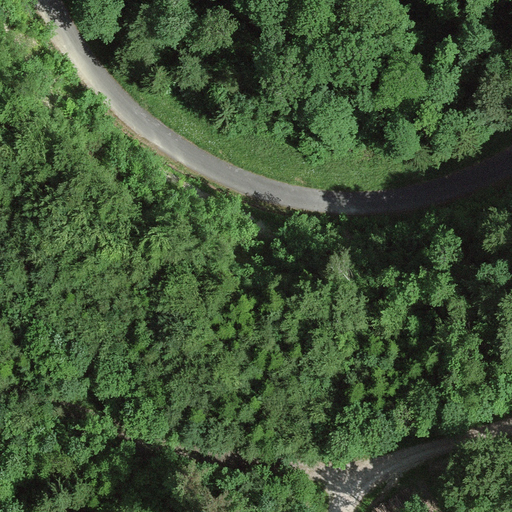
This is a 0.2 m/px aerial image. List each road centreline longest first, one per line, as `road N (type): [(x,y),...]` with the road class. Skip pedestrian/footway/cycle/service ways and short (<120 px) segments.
road 1 (unclassified): [(511,159),(378,202),(313,199),(239,179),(133,114),(97,76),(49,0)]
road 2 (track): [(379,473),(228,449),(0,394)]
road 3 (track): [(511,425),(405,458),(358,489),(341,511)]
